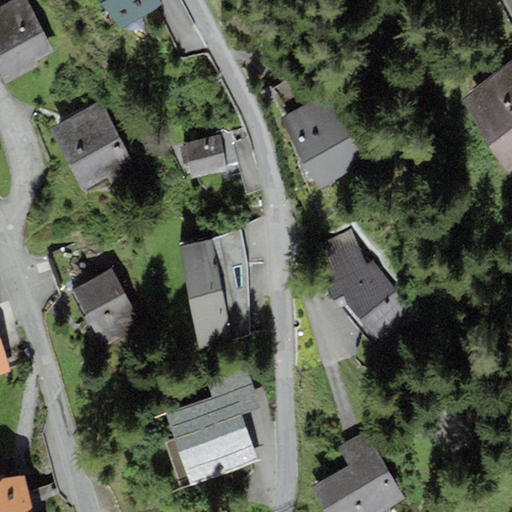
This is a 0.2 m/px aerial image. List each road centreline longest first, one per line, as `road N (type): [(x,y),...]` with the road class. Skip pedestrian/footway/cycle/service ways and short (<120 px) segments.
road 1 (residential): [(283,511),(290,462),(270,180),(253,114),(194,0)]
road 2 (residential): [(0,234),(52,373),(90,511)]
